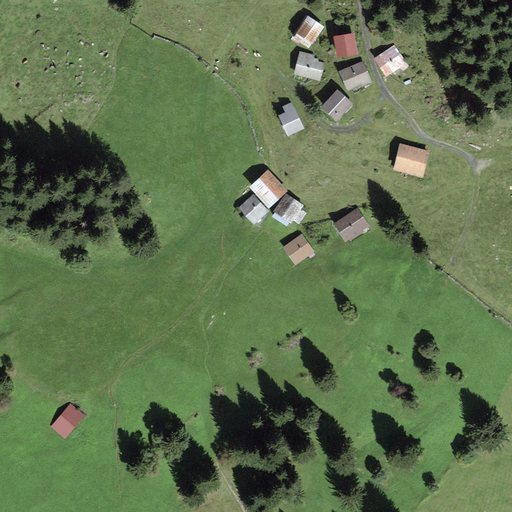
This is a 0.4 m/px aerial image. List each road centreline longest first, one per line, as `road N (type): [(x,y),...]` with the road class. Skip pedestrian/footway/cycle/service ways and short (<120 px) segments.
road 1 (track): [(357,0),(391,99),(423,137),(466,155),(475,178)]
road 2 (track): [(387,92),(351,127),(328,127),(233,32)]
road 3 (track): [(475,178),(412,209),(365,198),(304,201),(291,193)]
